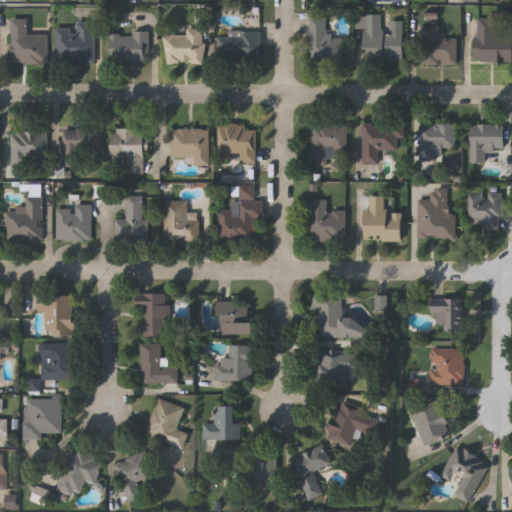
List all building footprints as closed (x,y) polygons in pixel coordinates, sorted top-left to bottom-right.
[(363,14),(379,14),(379,30),(402,30),(402,59),(363,59),(363,14)] [(342,36),(342,64),(308,65),(308,16),(324,16),(325,36),(342,36)] [(511,62),(473,61),(474,17),(492,18),(491,36),(511,36),(511,62)] [(47,64),(12,64),(12,20),(28,20),(28,36),(47,36),(47,64)] [(56,28),(77,28),(77,23),(95,23),(95,64),(56,64),(56,28)] [(457,63),(420,63),(420,26),(437,26),(437,38),(457,38),(457,63)] [(165,32),(205,33),(205,64),(165,63),(165,32)] [(149,33),(149,63),(111,63),(111,33),(149,33)] [(218,33),(261,33),(261,61),(218,61),(218,33)] [(346,122),(346,147),(326,147),(326,164),(310,164),(310,122),(346,122)] [(360,163),(362,122),(399,123),(399,149),(378,149),(378,163),(360,163)] [(455,123),(454,147),(441,147),(441,161),(420,160),(420,122),(455,123)] [(217,160),(218,124),(246,125),(246,129),(256,129),(256,163),(239,163),(239,161),(217,160)] [(469,162),(469,124),(504,124),(503,153),(486,153),(486,162),(469,162)] [(100,129),(100,163),(72,163),(72,129),(100,129)] [(111,129),(146,130),(145,175),(127,174),(127,160),(111,160),(111,129)] [(195,165),(195,157),(171,157),(171,129),(209,129),(209,165),(195,165)] [(12,132),(47,132),(47,166),(12,166),(12,132)] [(219,240),(219,211),(238,211),(238,186),(255,186),(255,201),(262,201),(262,219),(253,219),(253,240),(219,240)] [(416,237),(417,198),(429,198),(429,189),(448,189),(448,212),(455,212),(455,238),(416,237)] [(465,190),(503,191),(503,230),(482,229),(482,223),(465,222),(465,190)] [(364,240),(364,195),(387,196),(387,212),(401,212),(401,240),(364,240)] [(149,220),(149,242),(115,242),(115,220),(127,220),(127,196),(143,196),(143,220),(149,220)] [(42,198),(42,241),(7,241),(7,210),(27,210),(27,198),(42,198)] [(310,241),(310,198),(326,198),(326,210),(345,210),(345,241),(310,241)] [(186,202),(186,240),(165,240),(165,202),(186,202)] [(57,241),(57,206),(91,206),(91,241),(57,241)] [(310,310),(311,293),(340,293),(339,318),(368,319),(367,337),(316,336),(317,310),(310,310)] [(141,337),(141,294),(171,294),(170,325),(175,325),(175,337),(141,337)] [(74,296),(75,336),(47,336),(46,312),(39,312),(39,297),(74,296)] [(462,298),(462,330),(439,330),(439,316),(430,316),(430,298),(462,298)] [(218,335),(218,302),(253,302),(253,335),(218,335)] [(41,380),(41,343),(75,343),(75,380),(41,380)] [(178,383),(141,383),(141,344),(160,344),(160,359),(169,359),(169,366),(178,366),(178,383)] [(215,381),(216,358),(228,358),(228,346),(253,346),(253,382),(215,381)] [(463,347),(463,383),(429,383),(429,347),(463,347)] [(318,352),(361,352),(361,369),(347,369),(347,387),(317,386),(318,352)] [(145,434),(159,398),(185,408),(177,429),(190,434),(184,449),(145,434)] [(451,435),(422,445),(409,408),(438,398),(451,435)] [(25,437),(25,399),(62,399),(62,437),(25,437)] [(372,433),(364,430),(360,439),(329,427),(339,400),(379,414),(372,433)] [(10,421),(7,421),(7,401),(0,401),(0,437),(10,438),(10,421)] [(240,407),(240,441),(204,441),(204,423),(215,423),(215,407),(240,407)] [(453,494),(463,474),(456,470),(450,481),(439,475),(455,445),(489,463),(468,502),(453,494)] [(313,469),(321,494),(305,499),(291,456),(322,446),(328,464),(313,469)] [(57,490),(71,449),(103,460),(94,485),(86,482),(80,497),(57,490)] [(129,503),(114,464),(146,451),(157,480),(139,487),(143,497),(129,503)] [(0,454),(8,454),(7,491),(0,490),(0,454)] [(278,484),(245,484),(245,458),(278,458),(278,484)]
